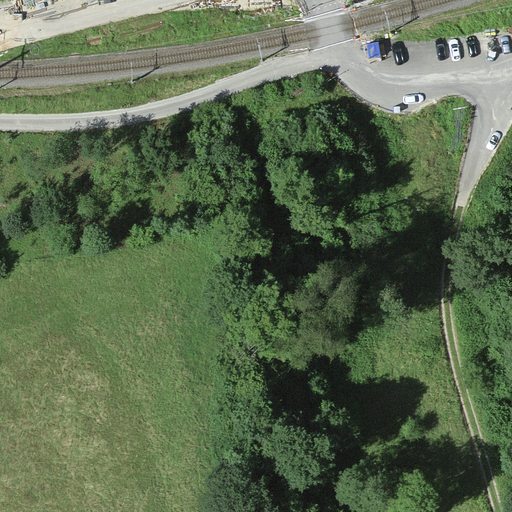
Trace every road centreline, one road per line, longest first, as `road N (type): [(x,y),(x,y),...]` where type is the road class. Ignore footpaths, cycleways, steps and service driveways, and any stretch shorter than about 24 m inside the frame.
road 1 (track): [(0,120),(82,120),(161,108),(315,60),(496,53)]
road 2 (track): [(497,511),(444,306),(446,259),(496,53)]
road 3 (track): [(0,16),(204,0)]
